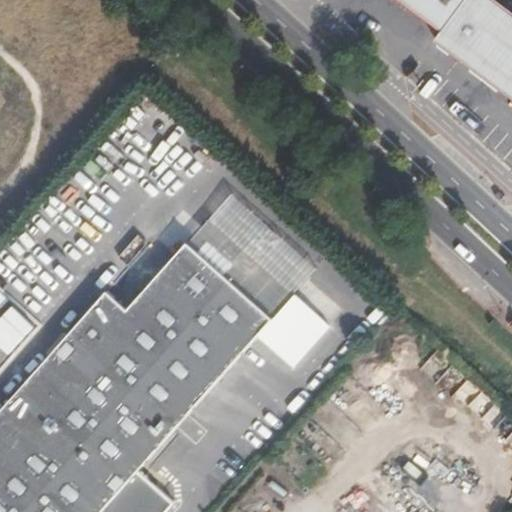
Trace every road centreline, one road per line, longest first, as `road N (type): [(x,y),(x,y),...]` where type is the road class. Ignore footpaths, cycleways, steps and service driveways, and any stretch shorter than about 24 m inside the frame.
road 1 (secondary): [(196,0),(511,287)]
road 2 (secondary): [(511,232),(257,0)]
road 3 (unknown): [(315,511),(386,444),(438,433),(467,446),(484,468),(471,511)]
